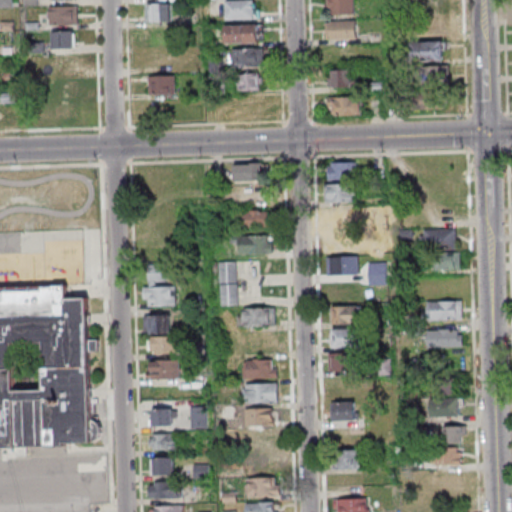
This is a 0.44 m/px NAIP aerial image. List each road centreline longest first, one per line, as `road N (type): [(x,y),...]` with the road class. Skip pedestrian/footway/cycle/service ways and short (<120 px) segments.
road 1 (tertiary): [(511,132),(0,150)]
road 2 (residential): [(308,511),(292,0)]
road 3 (residential): [(123,511),(108,0)]
road 4 (tertiary): [(496,511),(486,133)]
road 5 (tertiary): [(486,133),(481,0)]
